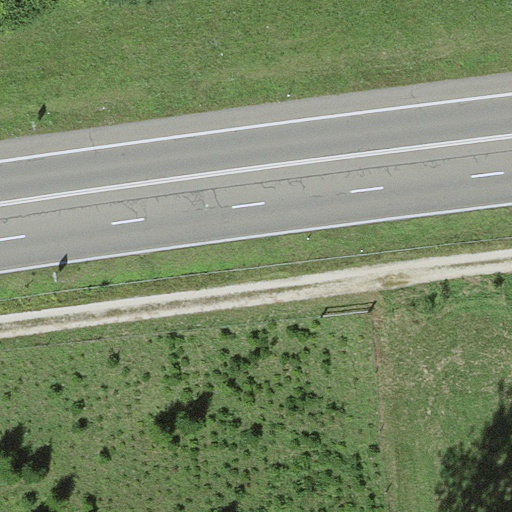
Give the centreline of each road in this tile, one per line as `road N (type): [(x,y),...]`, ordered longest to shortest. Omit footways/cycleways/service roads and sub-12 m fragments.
road 1 (secondary): [(511,135),(0,205)]
road 2 (track): [(0,330),(511,268)]
